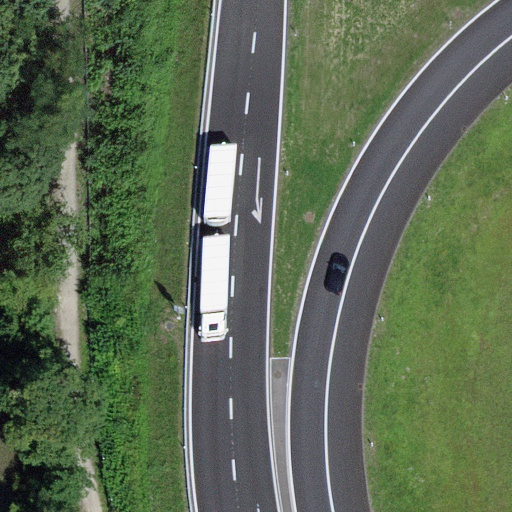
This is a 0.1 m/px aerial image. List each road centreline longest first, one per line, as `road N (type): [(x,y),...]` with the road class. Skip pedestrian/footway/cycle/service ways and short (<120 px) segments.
road 1 (motorway): [(313,511),(307,401),(314,332),(345,227),(396,133),(454,67),(511,19)]
road 2 (motorway): [(255,0),(233,246),(239,511)]
